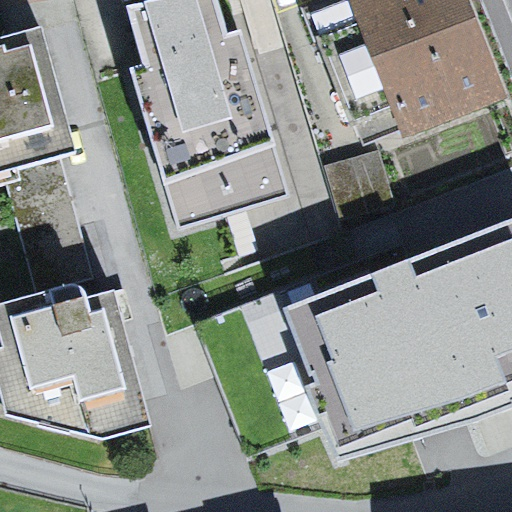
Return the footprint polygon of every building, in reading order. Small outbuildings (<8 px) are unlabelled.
[(224,0),(112,31),(169,236),(290,203),(233,0),(224,0)] [(464,0),(324,0),(308,6),(363,162),(504,112),(464,0)] [(0,183),(67,167),(33,31),(0,39),(0,183)] [(511,241),(418,281),(407,254),(199,331),(247,459),(318,433),(334,479),(511,422),(511,241)] [(105,308),(0,336),(0,391),(6,416),(89,444),(146,431),(105,308)]
